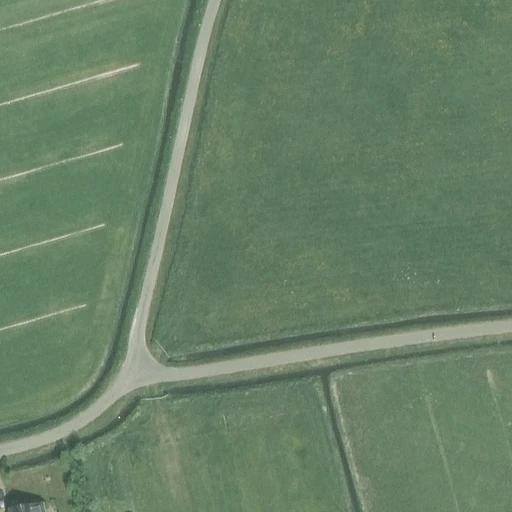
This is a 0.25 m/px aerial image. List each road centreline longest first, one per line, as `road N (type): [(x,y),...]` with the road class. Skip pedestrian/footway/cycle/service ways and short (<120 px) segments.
road 1 (unclassified): [(133,378),(218,0)]
road 2 (unclassified): [(511,332),(133,378)]
road 3 (unclassified): [(0,453),(91,419),(133,378)]
